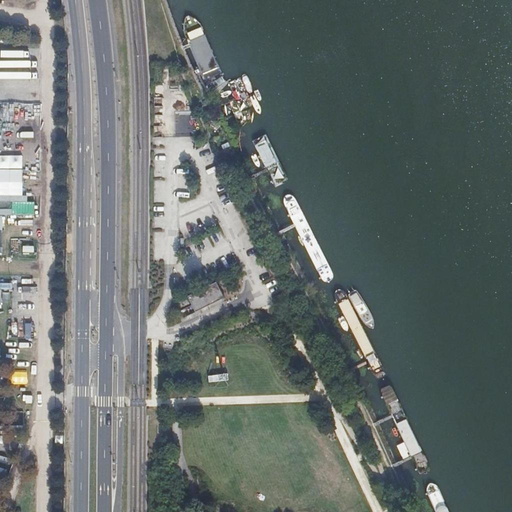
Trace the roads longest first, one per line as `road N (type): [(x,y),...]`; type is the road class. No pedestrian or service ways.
road 1 (primary): [(104,511),(108,113),(97,0)]
road 2 (primary): [(74,0),(84,114),(81,511)]
road 3 (track): [(44,0),(46,338)]
road 4 (track): [(46,338),(44,511)]
road 5 (track): [(322,395),(288,324),(260,291)]
